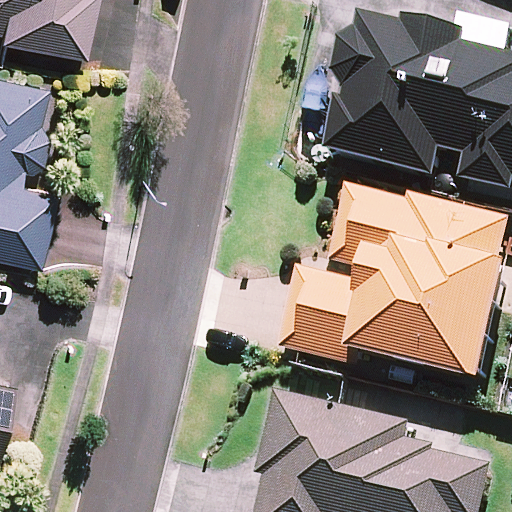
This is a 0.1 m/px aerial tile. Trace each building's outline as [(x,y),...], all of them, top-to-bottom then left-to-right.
[(0,0),(0,35),(84,51),(93,0),(0,0)] [(511,32),(476,24),(472,40),(371,17),(340,158),(439,180),(446,152),(471,157),(466,182),(511,191),(511,32)] [(0,74),(0,252),(37,260),(56,172),(32,166),(50,86),(0,74)] [(411,203),(352,189),(331,278),(302,271),(284,348),(353,364),(355,352),(485,383),(511,271),(511,221),(412,197),(411,203)] [(0,450),(15,384),(0,380),(0,450)] [(411,424),(286,398),(262,511),(483,511),(493,467),(406,448),(411,424)]
